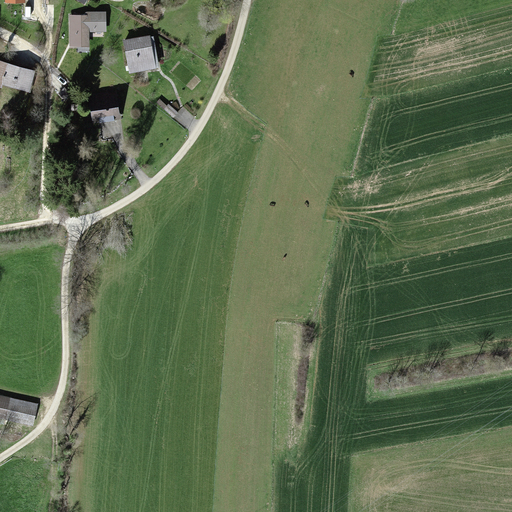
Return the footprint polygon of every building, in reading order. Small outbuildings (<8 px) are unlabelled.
[(106,12),(70,13),(71,45),(88,45),(87,31),(106,30),(106,12)] [(152,37),(126,41),(130,72),(157,67),(152,37)] [(34,73),(0,64),(0,85),(4,87),(6,82),(30,89),(34,73)] [(116,92),(92,96),(95,117),(119,114),(116,92)] [(37,405),(0,395),(0,416),(33,424),(37,405)]
